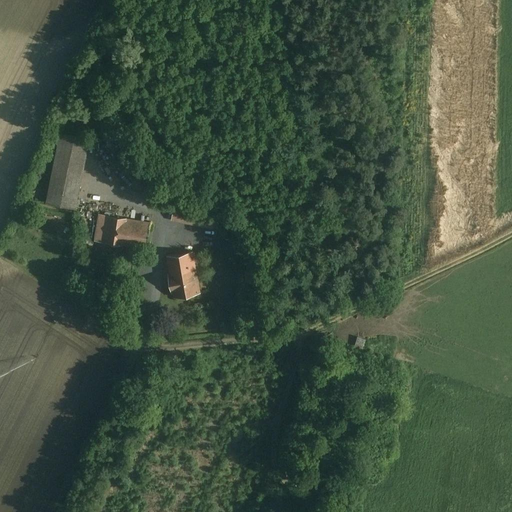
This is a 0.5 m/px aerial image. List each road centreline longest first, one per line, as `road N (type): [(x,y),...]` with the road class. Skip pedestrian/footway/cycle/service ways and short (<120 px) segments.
road 1 (track): [(511,232),(291,337),(140,346)]
road 2 (track): [(396,292),(403,0)]
